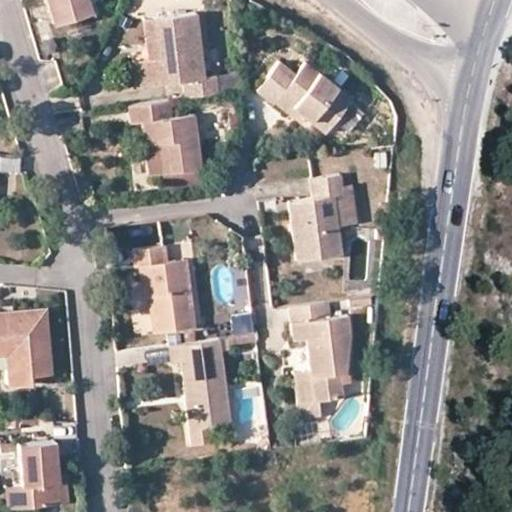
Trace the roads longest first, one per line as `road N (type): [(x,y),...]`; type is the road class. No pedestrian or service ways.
road 1 (residential): [(4,0),(73,223),(101,511)]
road 2 (tertiary): [(472,76),(455,146),(407,511)]
road 3 (tertiary): [(348,0),(441,65),(472,76)]
